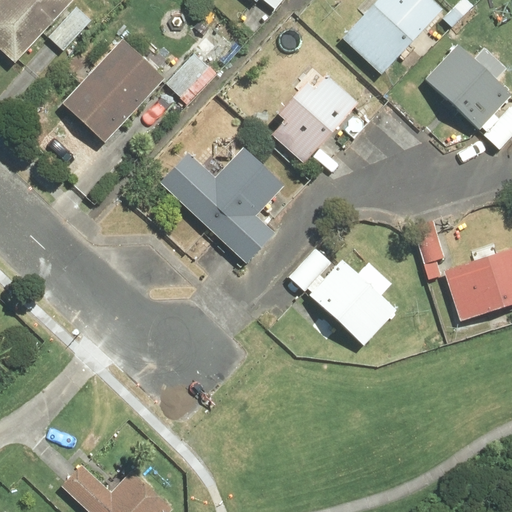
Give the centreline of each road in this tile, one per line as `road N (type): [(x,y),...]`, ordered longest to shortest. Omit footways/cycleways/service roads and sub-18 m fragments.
road 1 (residential): [(175,366),(320,203),(340,190),(511,145)]
road 2 (residential): [(0,205),(175,366)]
